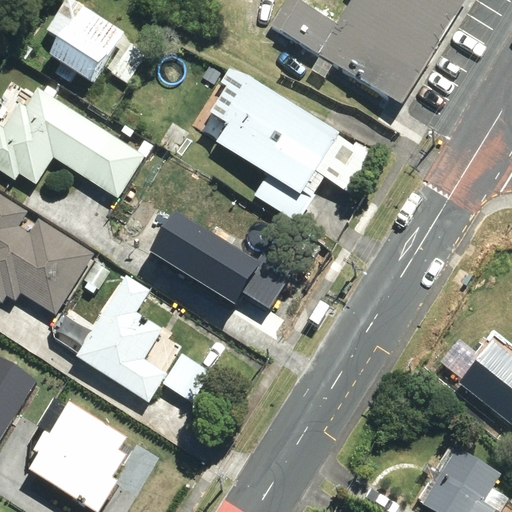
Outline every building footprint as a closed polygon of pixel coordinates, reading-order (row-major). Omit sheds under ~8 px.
[(289,0),(273,25),(403,103),(463,0),(353,0),(339,26),(297,0),(289,0)] [(48,68),(89,93),(122,40),(65,4),(45,39),(60,48),(48,68)] [(110,78),(126,89),(146,60),(124,46),(109,69),(113,72),(110,78)] [(177,56),(165,71),(197,96),(209,80),(177,56)] [(318,179),(339,146),(248,85),(221,125),(229,130),(216,150),(267,184),(254,203),(296,231),(327,185),(318,179)] [(52,164),(117,205),(143,164),(35,95),(7,138),(0,133),(0,178),(14,188),(18,181),(34,191),(52,164)] [(135,133),(157,146),(167,130),(146,116),(135,133)] [(148,170),(160,178),(169,166),(157,157),(148,170)] [(19,300),(54,322),(93,261),(37,227),(29,241),(17,234),(26,220),(0,203),(0,310),(1,310),(4,304),(13,309),(19,300)] [(169,278),(222,310),(268,235),(215,203),(169,278)] [(192,225),(173,213),(152,247),(171,259),(192,225)] [(97,295),(108,278),(94,269),(83,286),(97,295)] [(74,366),(147,412),(165,383),(142,369),(161,339),(134,323),(148,301),(124,286),(74,366)] [(317,331),(328,314),(317,307),(306,325),(317,331)] [(511,433),(511,365),(492,349),(459,389),(511,433)] [(204,368),(182,355),(162,390),(185,403),(204,368)] [(27,482),(74,511),(104,511),(116,495),(111,491),(125,470),(116,465),(124,453),(68,418),(65,422),(51,412),(34,439),(48,449),(27,482)] [(0,446),(10,431),(0,424),(0,446)] [(482,511),(500,486),(457,459),(422,511),(482,511)]
